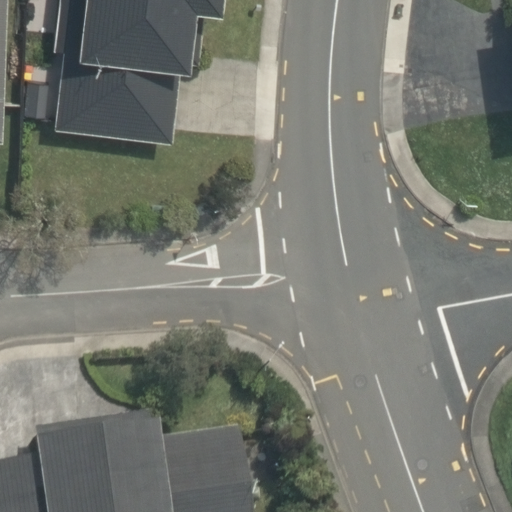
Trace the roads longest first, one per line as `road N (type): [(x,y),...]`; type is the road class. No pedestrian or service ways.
road 1 (residential): [(0,302),(271,276),(348,299)]
road 2 (tertiary): [(342,0),(348,299)]
road 3 (tertiary): [(348,299),(424,511)]
road 4 (residential): [(348,299),(440,308),(511,294)]
